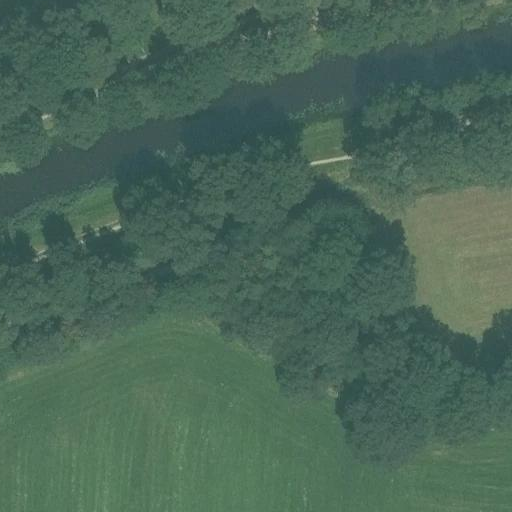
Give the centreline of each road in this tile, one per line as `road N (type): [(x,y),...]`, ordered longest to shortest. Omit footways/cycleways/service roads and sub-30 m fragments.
road 1 (track): [(0,136),(323,18),(421,0)]
road 2 (track): [(345,161),(375,140),(511,112)]
